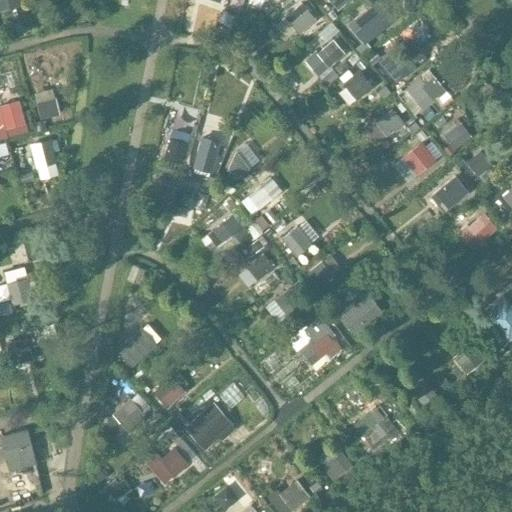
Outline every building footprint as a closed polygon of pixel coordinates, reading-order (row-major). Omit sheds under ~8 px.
[(315,19),(302,4),(286,17),(299,33),(315,19)] [(350,23),(365,38),(377,25),(363,11),(350,23)] [(329,67),(345,53),(333,41),(318,54),(329,67)] [(406,64),(395,51),(382,61),(393,74),(406,64)] [(373,87),(359,70),(343,84),(357,100),(373,87)] [(435,100),(424,87),(411,98),(422,110),(435,100)] [(52,93),(35,98),(41,119),(58,115),(52,93)] [(24,124),(18,101),(0,105),(0,109),(5,128),(24,124)] [(403,123),(392,109),(374,123),(385,136),(403,123)] [(471,136),(460,123),(445,136),(455,149),(471,136)] [(181,163),(187,143),(170,138),(165,159),(181,163)] [(53,162),(47,141),(32,145),(38,166),(53,162)] [(211,173),(218,148),(200,143),(193,168),(211,173)] [(435,160),(421,144),(404,158),(418,174),(435,160)] [(478,177),(492,164),(481,151),(466,164),(478,177)] [(249,168),(237,152),(234,154),(227,171),(234,180),(249,168)] [(272,198),(261,185),(246,197),(257,210),(272,198)] [(455,199),(443,185),(432,195),(444,209),(455,199)] [(189,208),(193,191),(177,187),(173,204),(189,208)] [(511,209),(511,194),(508,190),(497,200),(508,213),(511,209)] [(218,248),(243,228),(233,215),(207,235),(218,248)] [(492,232),(480,218),(468,228),(480,243),(492,232)] [(311,244),(297,227),(282,239),(296,256),(311,244)] [(246,268),(257,280),(273,266),(263,253),(246,268)] [(333,275),(322,263),(308,274),(320,287),(333,275)] [(32,299),(27,278),(7,283),(13,304),(32,299)] [(306,305),(291,288),(274,301),(288,318),(306,305)] [(363,322),(353,310),(344,318),(353,330),(363,322)] [(508,336),(511,332),(511,317),(500,327),(508,336)] [(324,330),(312,340),(321,352),(333,342),(324,330)] [(149,351),(135,335),(118,350),(132,365),(149,351)] [(26,355),(22,339),(6,343),(10,359),(26,355)] [(485,359),(471,343),(453,357),(468,374),(485,359)] [(185,391),(171,375),(154,390),(168,406),(185,391)] [(437,396),(423,380),(411,390),(424,406),(437,396)] [(353,418),(366,432),(357,440),(374,457),(404,430),(375,398),(353,418)] [(143,414),(129,399),(112,414),(126,429),(143,414)] [(220,431),(206,415),(190,429),(203,445),(220,431)] [(36,463),(27,429),(0,435),(0,440),(8,470),(36,463)] [(175,475),(188,464),(174,447),(160,458),(175,475)] [(320,465),(331,479),(351,464),(341,450),(320,465)] [(115,480),(105,488),(116,502),(126,494),(115,480)] [(309,497),(296,481),(279,494),(292,511),(309,497)]
